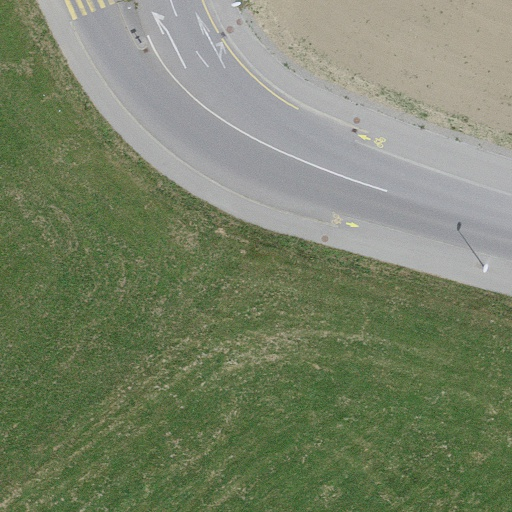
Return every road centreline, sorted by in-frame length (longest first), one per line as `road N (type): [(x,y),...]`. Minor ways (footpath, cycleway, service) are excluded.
road 1 (residential): [(511,224),(259,142),(211,116),(184,85)]
road 2 (residential): [(86,0),(94,18),(184,85)]
